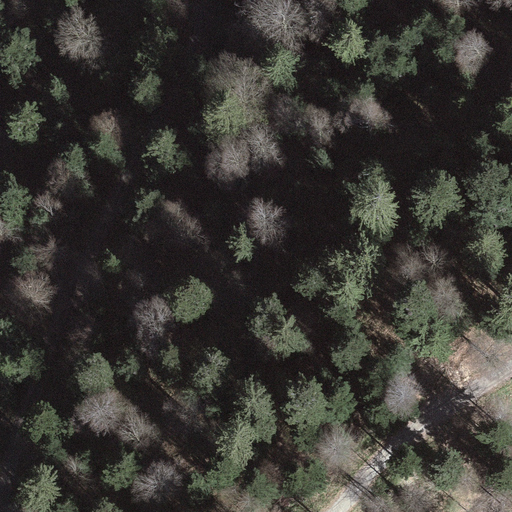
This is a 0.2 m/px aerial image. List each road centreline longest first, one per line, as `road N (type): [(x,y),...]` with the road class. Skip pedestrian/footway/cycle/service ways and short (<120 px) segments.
road 1 (track): [(208,0),(197,37),(132,149),(56,310),(0,511)]
road 2 (track): [(329,511),(406,436),(511,368)]
